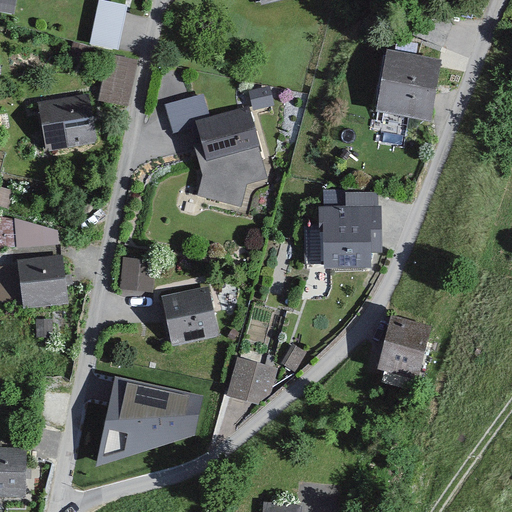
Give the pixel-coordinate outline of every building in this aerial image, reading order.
[(88,44),(117,50),(126,9),(97,2),(88,44)] [(441,66),(386,55),(374,115),(429,126),(441,66)] [(132,63),(107,58),(98,104),(123,109),(132,63)] [(239,208),(244,186),(267,181),(262,159),(258,160),(245,106),(204,116),(200,97),(162,105),(169,135),(197,129),(200,144),(192,146),(200,180),(196,198),(239,208)] [(89,99),(36,107),(43,156),(96,147),(89,99)] [(11,194),(0,190),(0,208),(5,210),(11,194)] [(377,196),(344,196),(344,209),(319,209),(319,233),(324,233),(324,270),(368,270),(368,237),(377,237),(377,196)] [(54,233),(13,221),(14,248),(55,245),(54,233)] [(123,257),(122,289),(155,290),(156,258),(123,257)] [(22,312),(66,308),(62,258),(18,262),(22,312)] [(0,264),(0,301),(18,301),(17,264),(0,264)] [(215,339),(202,288),(157,299),(169,350),(215,339)] [(428,327),(389,319),(379,372),(418,379),(428,327)] [(301,353),(290,348),(280,367),(291,373),(301,353)] [(254,405),(269,392),(274,369),(235,360),(226,399),(254,405)] [(198,400),(119,383),(102,459),(191,432),(198,400)] [(0,498),(24,499),(24,449),(0,448),(0,498)]
